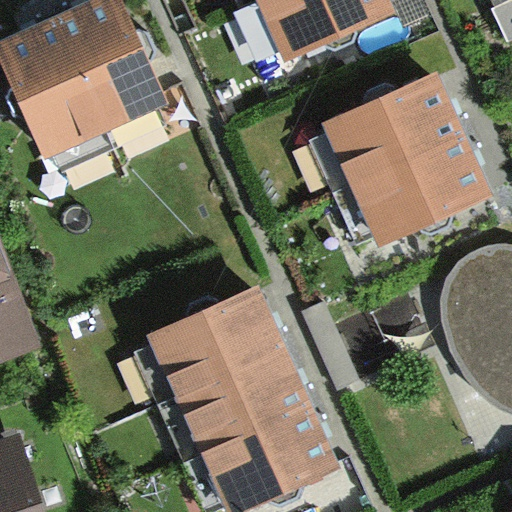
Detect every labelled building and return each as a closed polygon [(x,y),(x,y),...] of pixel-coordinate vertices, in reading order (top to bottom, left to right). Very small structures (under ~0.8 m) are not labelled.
[(370,0),(243,0),(271,67),(380,23),(370,0)] [(511,0),(490,0),(511,43),(511,42),(511,0)] [(153,120),(107,10),(0,54),(0,78),(36,170),(153,120)] [(423,90),(323,136),(369,245),(474,196),(423,90)] [(0,271),(0,350),(24,343),(0,271)] [(259,281),(146,328),(222,508),(335,461),(259,281)] [(42,511),(16,425),(0,430),(0,511),(42,511)]
